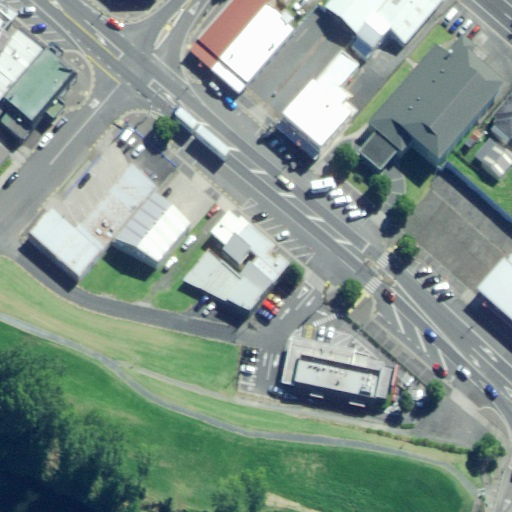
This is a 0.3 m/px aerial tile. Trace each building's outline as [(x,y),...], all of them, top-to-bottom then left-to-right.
[(154,0),(116,0),(138,19),(154,0)] [(228,0),(193,40),(214,58),(265,0),(228,0)] [(378,0),(325,0),(321,5),(351,31),(366,14),(378,0)] [(437,0),(378,0),(366,14),(400,43),(437,0)] [(268,4),(218,62),(243,83),(293,26),(268,4)] [(0,84),(33,46),(7,24),(0,31),(0,84)] [(502,94),(442,42),(370,125),(379,133),(360,154),(381,172),(401,149),(432,175),(502,94)] [(66,75),(33,46),(0,84),(0,110),(21,128),(66,75)] [(355,62),(343,52),(279,125),(316,158),(353,116),(327,94),(355,62)] [(511,100),(486,130),(504,146),(510,139),(511,140),(511,100)] [(511,162),(511,156),(497,144),(481,163),(498,178),(511,162)] [(31,238),(82,282),(162,191),(137,169),(80,235),(54,212),(31,238)] [(196,226),(161,195),(118,244),(163,262),(196,226)] [(293,265),(232,212),(211,236),(246,267),(240,276),(207,248),(180,280),(253,310),(293,265)] [(511,253),(476,297),(511,328),(511,253)] [(291,342),(281,387),(374,408),(375,404),(384,406),(391,376),(380,373),(381,366),(354,361),(356,355),(291,342)]
